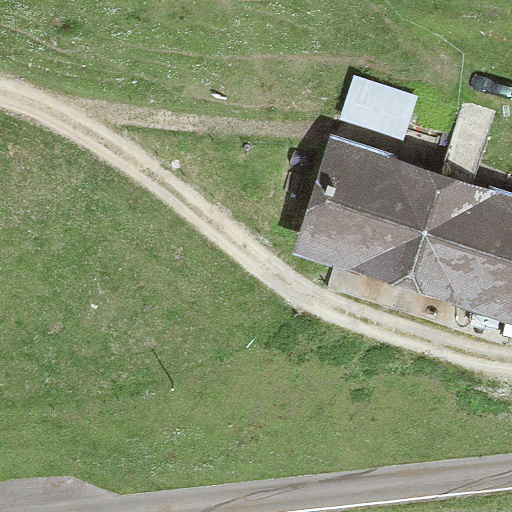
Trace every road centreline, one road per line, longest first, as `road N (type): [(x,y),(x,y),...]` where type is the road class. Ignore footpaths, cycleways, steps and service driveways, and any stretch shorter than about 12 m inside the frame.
road 1 (track): [(0,88),(44,106),(194,205),(323,306),(414,341),(511,364)]
road 2 (tertiary): [(128,511),(511,470)]
